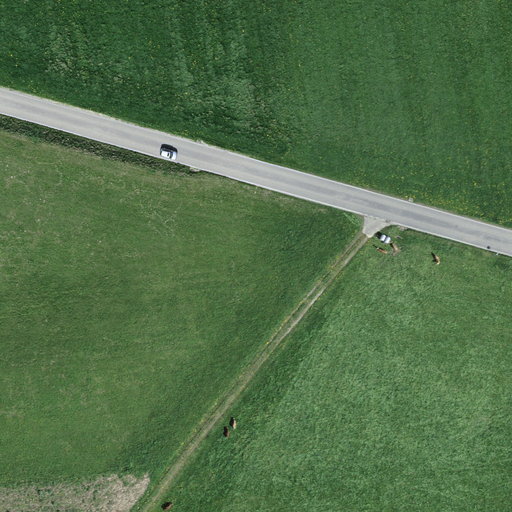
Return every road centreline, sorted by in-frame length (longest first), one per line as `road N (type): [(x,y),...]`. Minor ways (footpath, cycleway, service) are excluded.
road 1 (unclassified): [(511,247),(0,104)]
road 2 (track): [(142,511),(385,212)]
